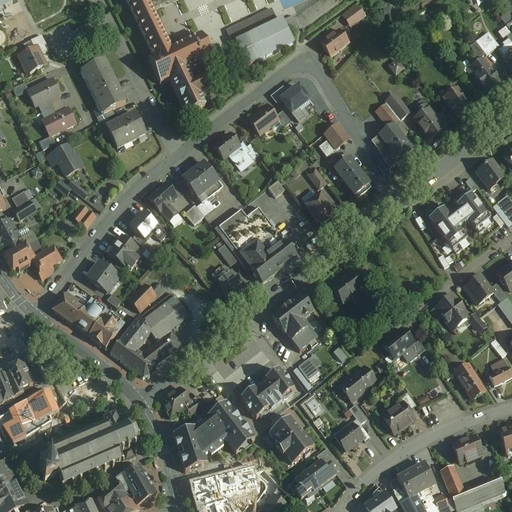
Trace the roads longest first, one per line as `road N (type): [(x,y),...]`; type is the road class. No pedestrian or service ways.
road 1 (residential): [(396,204),(311,66),(296,63),(174,156)]
road 2 (residential): [(396,204),(135,398)]
road 3 (residential): [(174,156),(138,184),(35,316)]
road 4 (residential): [(511,407),(390,460),(342,511)]
road 5 (residential): [(96,0),(174,156)]
road 6 (residential): [(511,241),(406,316),(415,329)]
road 7 (residential): [(511,118),(396,204)]
road 8 (tertiary): [(174,511),(167,462),(135,398)]
